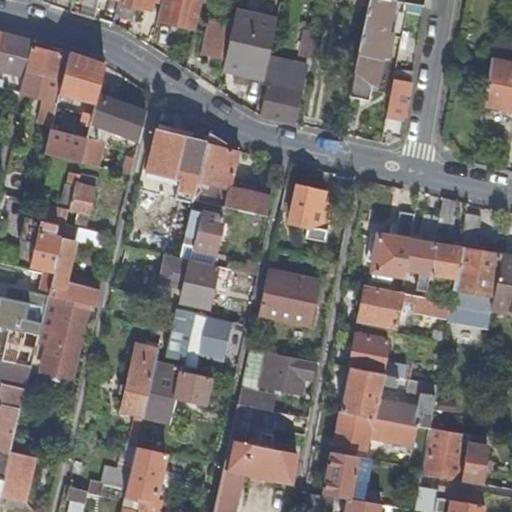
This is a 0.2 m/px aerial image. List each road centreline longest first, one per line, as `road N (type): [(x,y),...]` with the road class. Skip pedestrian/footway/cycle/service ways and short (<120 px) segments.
road 1 (residential): [(417,167),(289,144),(163,74),(43,19),(0,11)]
road 2 (residential): [(445,0),(417,167)]
